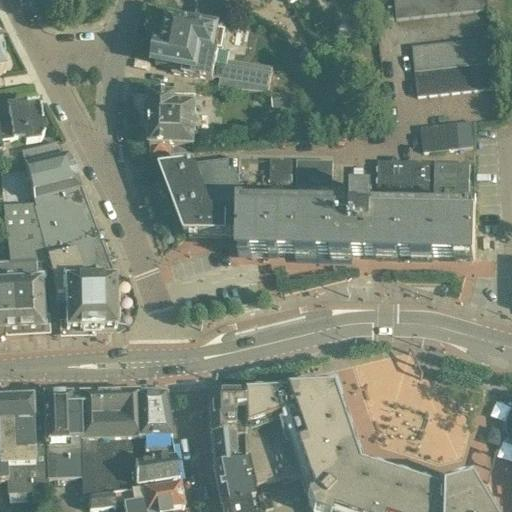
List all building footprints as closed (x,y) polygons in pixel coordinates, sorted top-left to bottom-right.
[(197,7),(194,23),(193,23),(192,28),(169,23),(164,50),(158,48),(155,65),(174,69),(173,76),(212,83),(212,81),(220,82),(218,92),(266,101),(271,76),(229,68),(228,73),(214,71),(218,53),(221,54),(225,34),(212,32),(211,26),(223,10),(208,0),(197,0),(194,6),(197,7)] [(208,0),(223,10),(229,0),(208,0)] [(409,21),(407,0),(393,0),(395,22),(409,21)] [(420,0),(407,0),(409,21),(422,19),(420,0)] [(433,0),(420,0),(422,19),(435,18),(433,0)] [(446,0),(433,0),(435,18),(448,17),(446,0)] [(459,0),(446,0),(448,17),(461,15),(459,0)] [(472,0),(459,0),(461,15),(474,14),(472,0)] [(486,0),(472,0),(474,14),(488,12),(486,0)] [(491,41),(478,42),(480,68),(482,68),(493,67),(491,41)] [(480,68),(478,42),(464,44),(467,70),(470,69),(480,68)] [(467,70),(464,44),(451,45),(454,71),(459,70),(467,70)] [(451,45),(438,47),(440,72),(448,72),(454,71),(451,45)] [(440,72),(438,47),(424,48),(427,74),(437,73),(440,72)] [(427,74),(424,48),(411,50),(414,75),(426,74),(427,74)] [(496,92),(493,67),(482,68),(484,93),(496,92)] [(482,68),(480,68),(470,69),(473,94),(484,93),(482,68)] [(470,69),(467,70),(459,70),(462,96),(473,94),(470,69)] [(459,70),(454,71),(448,72),(451,97),(462,96),(459,70)] [(448,72),(440,72),(437,73),(439,98),(451,97),(448,72)] [(437,73),(427,74),(426,74),(428,99),(439,98),(437,73)] [(428,99),(426,74),(414,75),(416,101),(428,99)] [(169,88),(169,100),(151,99),(150,150),(151,150),(150,161),(186,157),(186,151),(196,152),(197,111),(201,110),(202,89),(169,88)] [(281,121),(293,120),(292,95),(271,97),(272,111),(280,110),(281,121)] [(0,155),(1,155),(0,146),(0,144),(11,143),(12,145),(22,144),(22,147),(39,145),(43,139),(38,107),(7,112),(9,124),(0,124),(0,155)] [(475,152),(484,152),(484,134),(511,134),(511,122),(476,122),(475,152)] [(473,125),(459,126),(462,152),(474,151),(473,125)] [(462,152),(459,126),(446,128),(449,154),(462,152)] [(449,154),(446,128),(433,129),(436,155),(449,154)] [(436,155),(433,129),(420,131),(423,156),(436,155)] [(77,253),(99,244),(66,158),(62,159),(58,147),(57,146),(21,155),(34,211),(33,211),(47,264),(77,253)] [(238,213),(239,189),(239,163),(161,172),(159,172),(184,240),(227,240),(227,239),(238,239),(238,213)] [(238,213),(238,239),(238,241),(238,257),(331,259),(473,262),(474,209),(468,209),(469,167),(434,166),(433,219),(428,219),(429,166),(378,165),(376,217),(371,217),(372,196),(343,195),(343,191),(331,191),(332,165),(297,164),(295,216),(290,215),(291,164),(270,164),(269,190),(239,189),(238,213)] [(47,264),(33,211),(32,208),(2,210),(9,267),(34,268),(47,264)] [(114,283),(99,244),(77,253),(86,276),(87,284),(91,284),(114,283)] [(77,253),(47,264),(53,288),(53,298),(64,298),(65,334),(88,333),(88,335),(92,335),(91,284),(87,284),(86,276),(77,253)] [(12,314),(9,267),(0,267),(0,337),(6,337),(5,314),(12,314)] [(34,268),(9,267),(12,314),(5,314),(6,337),(22,335),(45,334),(45,330),(42,330),(38,273),(35,273),(34,268)] [(114,283),(91,284),(92,335),(96,334),(96,333),(115,333),(114,283)] [(258,303),(241,307),(243,314),(260,310),(258,303)] [(243,394),(243,395),(243,439),(244,459),(248,458),(255,488),(298,478),(309,511),(485,511),(469,484),(438,493),(360,468),(333,390),(243,394)] [(243,439),(243,395),(241,395),(241,396),(240,396),(240,397),(214,397),(208,403),(210,439),(234,439),(243,439)] [(118,398),(100,398),(79,399),(82,502),(88,501),(133,492),(133,470),(142,469),(141,450),(140,445),(138,441),(136,397),(134,397),(134,398),(125,399),(118,399),(118,398)] [(157,397),(136,397),(138,441),(140,445),(141,450),(171,449),(163,401),(157,397)] [(82,502),(79,399),(78,399),(78,403),(70,403),(70,399),(66,399),(66,400),(47,400),(42,400),(45,485),(81,483),(81,502),(82,502)] [(42,400),(7,402),(10,461),(2,461),(2,467),(0,467),(0,485),(6,485),(6,497),(33,496),(33,511),(45,511),(45,485),(42,400)] [(10,461),(7,402),(0,401),(0,467),(2,467),(2,461),(10,461)] [(234,439),(210,439),(213,470),(214,471),(235,468),(234,439)] [(171,449),(141,450),(142,469),(133,470),(133,492),(140,491),(178,485),(171,449)] [(246,467),(235,468),(214,471),(221,508),(253,504),(246,467)] [(48,501),(61,501),(61,485),(48,485),(48,501)] [(266,486),(259,488),(260,496),(268,494),(266,486)] [(140,491),(133,492),(88,501),(88,511),(114,511),(114,509),(122,509),(122,511),(182,511),(178,488),(141,495),(140,491)]
